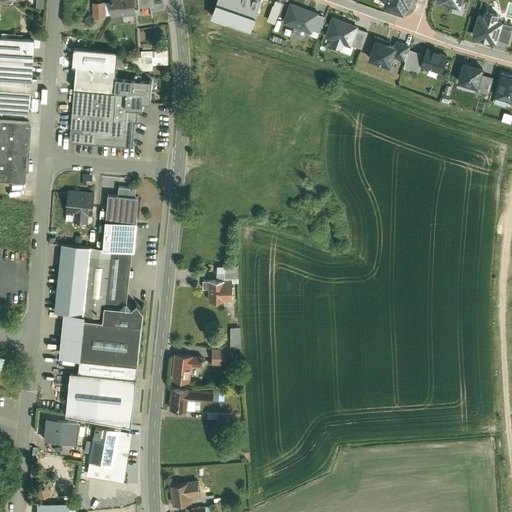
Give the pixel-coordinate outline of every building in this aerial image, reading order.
[(133,14),(131,0),(107,0),(108,2),(108,14),(109,16),(133,14)] [(135,0),(137,11),(163,9),(163,4),(162,0),(135,0)] [(261,0),(218,0),(214,14),(252,28),(261,0)] [(385,0),(383,6),(406,14),(408,6),(411,7),(413,0),(385,0)] [(437,0),(437,3),(460,10),(462,0),(437,0)] [(108,2),(100,3),(100,1),(92,2),(93,17),(101,16),(101,14),(108,14),(108,2)] [(317,14),(289,4),(282,25),(310,35),(311,31),(316,16),(317,14)] [(360,24),(333,15),(325,36),(352,45),(358,30),(360,24)] [(483,19),(478,18),(472,38),(478,40),(477,41),(487,44),(488,42),(496,45),(502,24),(496,22),(497,18),(484,15),(483,19)] [(319,33),(324,18),(316,16),(311,31),(319,33)] [(367,34),(358,30),(352,45),(352,47),(362,50),(367,34)] [(0,112),(27,115),(33,39),(0,37),(0,112)] [(396,44),(376,37),(369,59),(391,66),(394,58),(398,45),(396,44)] [(397,43),(396,44),(398,45),(394,58),(405,63),(409,51),(410,48),(397,43)] [(450,54),(427,46),(423,57),(421,63),(444,71),(450,54)] [(75,47),(73,66),(114,70),(114,73),(116,73),(117,51),(75,47)] [(404,69),(418,73),(421,63),(423,57),(409,51),(405,63),(404,69)] [(150,56),(128,56),(128,65),(150,65),(150,56)] [(484,67),(464,61),(458,82),(479,88),(482,77),(484,67)] [(140,111),(141,105),(149,105),(151,83),(121,81),(122,73),(116,73),(114,73),(114,70),(73,66),(67,139),(70,144),(93,145),(94,138),(130,141),(132,122),(134,122),(135,111),(140,111)] [(511,77),(501,75),(495,97),(511,101),(511,77)] [(493,80),(482,77),(479,88),(477,93),(488,96),(493,80)] [(28,123),(0,120),(0,181),(21,183),(22,172),(24,172),(28,123)] [(107,194),(105,220),(136,223),(138,197),(135,197),(136,188),(118,186),(117,195),(107,194)] [(94,191),(66,188),(64,213),(73,214),(73,221),(87,222),(88,215),(92,216),(94,191)] [(136,223),(105,220),(103,250),(132,253),(135,253),(136,223)] [(102,324),(104,309),(119,310),(127,304),(132,253),(103,250),(61,246),(54,313),(83,316),(83,322),(84,322),(102,324)] [(236,283),(235,266),(220,267),(221,280),(229,280),(230,283),(236,283)] [(230,283),(229,280),(221,280),(199,280),(199,289),(205,289),(206,302),(230,301),(230,283)] [(119,310),(104,309),(102,324),(84,322),(80,362),(137,367),(142,315),(136,307),(130,311),(127,304),(119,310)] [(239,330),(227,330),(227,348),(238,348),(239,330)] [(225,349),(209,348),(209,365),(224,365),(225,349)] [(197,356),(170,353),(167,379),(186,381),(188,365),(199,366),(199,359),(197,359),(197,356)] [(137,367),(80,362),(79,374),(71,373),(65,417),(131,429),(137,367)] [(184,413),(185,400),(210,402),(211,392),(168,389),(167,412),(184,413)] [(79,424),(44,421),(43,443),(77,446),(79,424)] [(110,476),(118,430),(93,426),(87,460),(84,460),(82,472),(110,476)] [(185,483),(167,486),(171,506),(190,503),(189,497),(198,496),(195,480),(184,482),(185,483)] [(46,497),(43,488),(35,490),(38,499),(46,497)]
